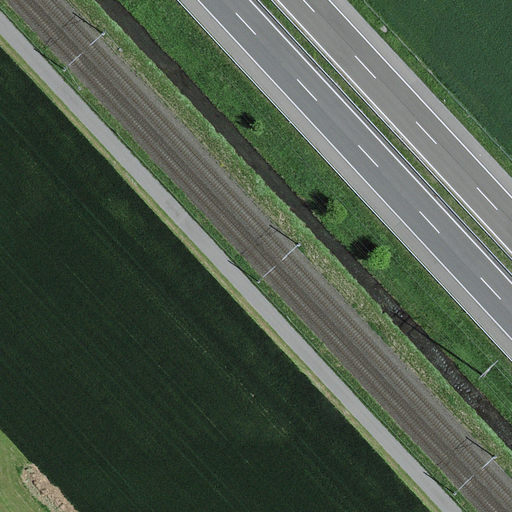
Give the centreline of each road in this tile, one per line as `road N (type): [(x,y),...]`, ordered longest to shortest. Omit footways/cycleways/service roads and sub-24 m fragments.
road 1 (track): [(0,23),(453,511)]
road 2 (motorway): [(220,0),(511,314)]
road 3 (motorway): [(511,228),(300,0)]
